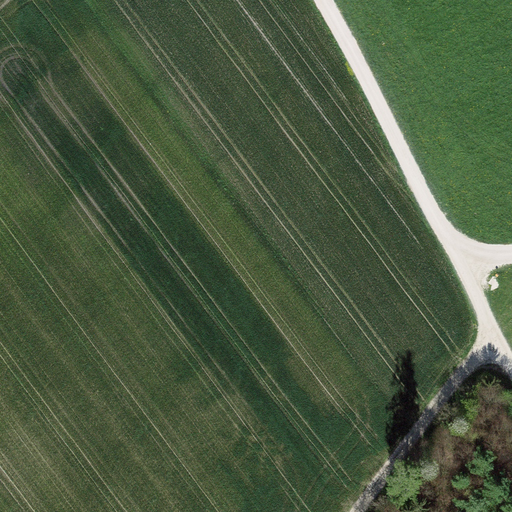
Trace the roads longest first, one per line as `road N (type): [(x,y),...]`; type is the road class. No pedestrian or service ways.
road 1 (track): [(497,341),(319,0)]
road 2 (track): [(357,511),(497,341)]
